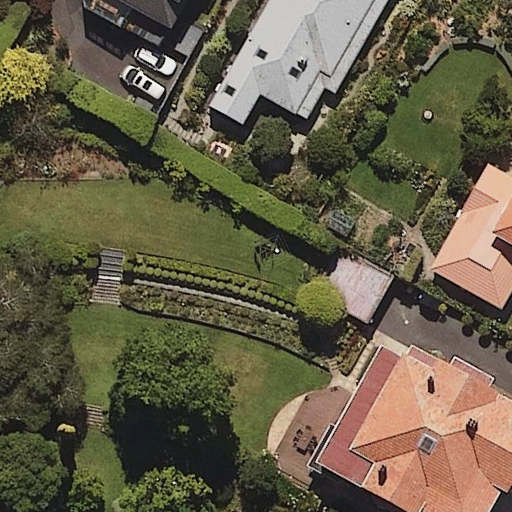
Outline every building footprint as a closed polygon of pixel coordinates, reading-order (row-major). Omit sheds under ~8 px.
[(88,0),(85,7),(169,51),(196,0),(88,0)] [(327,89),(336,94),(389,0),(270,0),(210,105),(244,125),(262,94),(309,121),(327,89)] [(511,177),(482,161),(424,268),(504,312),(511,296),(511,177)] [(393,276),(351,254),(326,302),(368,324),(393,276)] [(511,389),(457,361),(453,368),(414,347),(408,360),(385,348),(323,467),(408,511),(496,511),(506,494),(511,497),(511,389)]
